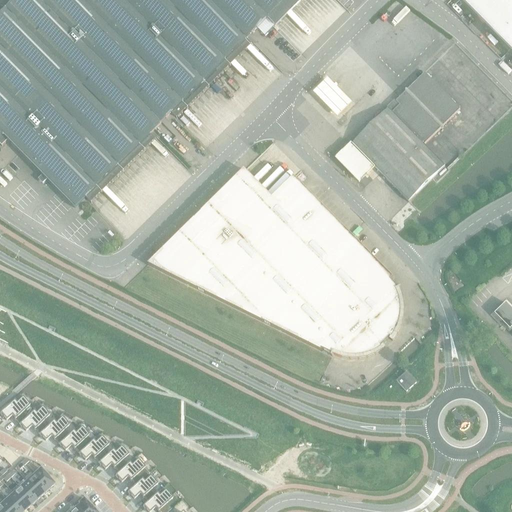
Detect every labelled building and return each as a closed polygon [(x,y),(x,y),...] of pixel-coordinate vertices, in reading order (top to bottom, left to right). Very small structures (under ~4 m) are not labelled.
[(5,13),(0,17),(0,145),(2,148),(9,142),(9,143),(19,153),(75,210),(86,199),(91,204),(92,204),(155,141),(150,136),(156,130),(166,120),(167,119),(171,115),(176,120),(177,120),(178,119),(251,46),(246,41),(248,39),(258,29),(268,19),(275,26),(277,28),(304,0),(3,0),(3,6),(3,11),(5,13)] [(511,0),(458,0),(511,54),(511,0)] [(443,128),(460,111),(425,75),(396,103),(399,107),(392,114),(388,111),(352,146),(409,203),(445,168),(424,147),(441,131),(443,131),(443,128)] [(336,159),(360,183),(373,169),(350,144),(336,159)] [(401,301),(398,292),(400,291),(400,290),(398,291),(390,283),(393,280),(294,180),(273,201),(244,172),(148,267),(320,353),(321,351),(332,356),(331,358),(332,358),(333,356),(340,359),(348,360),(355,361),(363,360),(370,358),(377,355),(384,351),(383,350),(383,351),(381,348),(389,340),(392,342),(391,342),(392,343),(397,335),(400,327),(402,318),(402,309),(401,301)] [(511,310),(506,304),(495,315),(510,331),(511,330),(511,310)] [(416,384),(407,373),(397,382),(406,393),(416,384)] [(20,396),(0,413),(0,414),(6,421),(12,416),(15,418),(20,424),(28,416),(23,412),(29,406),(20,396)] [(28,416),(20,424),(26,431),(32,426),(34,428),(39,434),(47,426),(43,421),(49,416),(40,406),(28,416)] [(47,426),(39,434),(46,441),(52,435),(54,438),(59,444),(67,436),(63,431),(69,426),(62,418),(61,419),(58,416),(47,426)] [(67,436),(59,444),(65,451),(71,445),(74,448),(79,453),(93,441),(79,425),(67,436)] [(93,441),(79,453),(85,461),(91,455),(93,458),(98,463),(107,456),(102,451),(108,446),(99,435),(93,441)] [(107,456),(98,463),(105,471),(111,465),(113,468),(118,473),(126,466),(122,461),(128,456),(118,445),(107,456)] [(140,455),(136,459),(142,466),(147,463),(146,462),(140,455)] [(118,473),(115,476),(121,484),(127,478),(130,481),(135,486),(135,487),(148,475),(149,474),(142,466),(136,459),(135,458),(126,466),(118,473)] [(33,476),(47,492),(54,485),(48,478),(40,469),(33,476)] [(30,472),(23,479),(26,482),(27,482),(41,497),(47,492),(33,476),(30,472)] [(135,486),(127,493),(134,500),(140,495),(142,497),(147,503),(155,495),(151,491),(157,485),(148,475),(135,487),(135,486)] [(20,488),(33,504),(41,497),(27,482),(26,482),(20,488)] [(18,486),(11,493),(27,510),(33,504),(20,488),(18,486)] [(147,503),(143,507),(147,511),(151,511),(155,509),(157,511),(168,511),(171,510),(166,505),(172,499),(163,489),(155,495),(147,503)] [(11,493),(5,499),(16,511),(24,511),(27,510),(11,493)] [(0,502),(0,507),(4,511),(16,511),(5,499),(0,502)] [(80,505),(76,508),(79,511),(97,511),(94,509),(93,510),(91,507),(84,500),(79,504),(80,505)]
